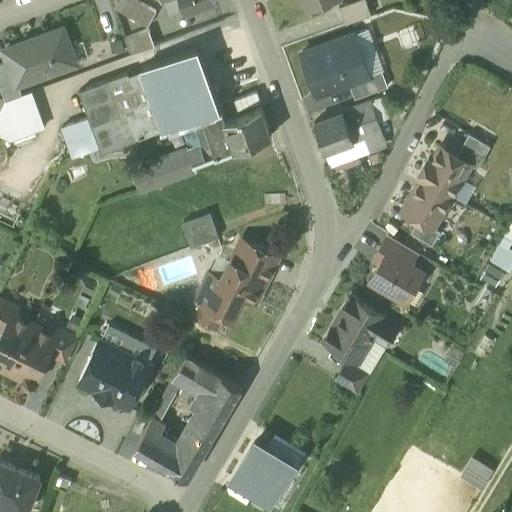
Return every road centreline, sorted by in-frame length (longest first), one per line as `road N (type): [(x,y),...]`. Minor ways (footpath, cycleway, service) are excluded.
road 1 (residential): [(190,509),(340,259)]
road 2 (residential): [(340,259),(247,0)]
road 3 (residential): [(340,259),(461,44)]
road 4 (residential): [(0,410),(190,509)]
